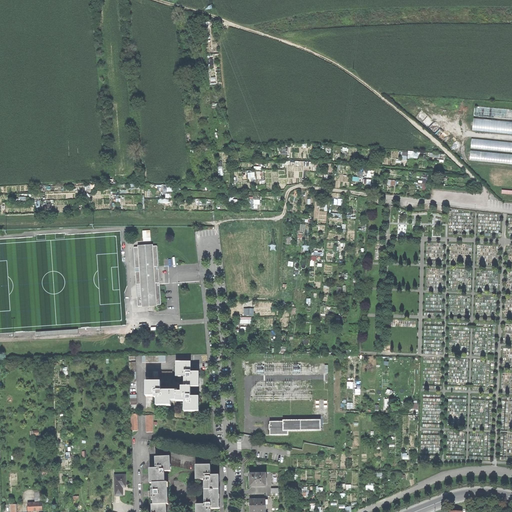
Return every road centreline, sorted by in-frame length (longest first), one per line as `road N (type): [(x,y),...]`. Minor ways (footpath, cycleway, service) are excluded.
road 1 (track): [(508,211),(332,63),(164,0)]
road 2 (track): [(508,211),(298,186),(287,191),(281,219),(215,220)]
road 3 (track): [(0,220),(215,220)]
road 4 (residential): [(227,446),(208,233)]
road 5 (unclassified): [(362,511),(442,475),(511,472)]
